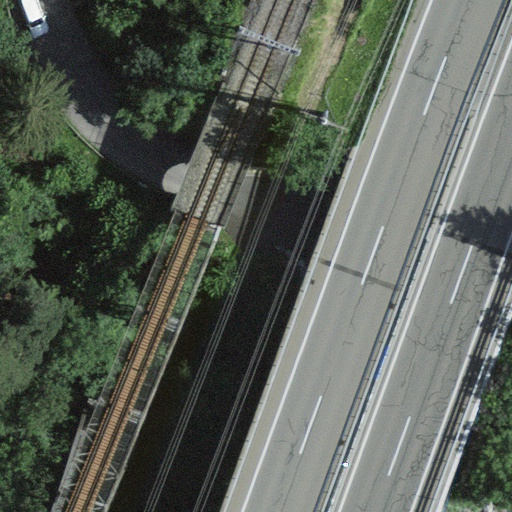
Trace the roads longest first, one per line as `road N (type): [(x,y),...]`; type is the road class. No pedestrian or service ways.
road 1 (unclassified): [(25,0),(50,67),(87,108),(139,152),(248,196),(307,196),(511,153)]
road 2 (motorway): [(468,0),(278,511)]
road 3 (motorway): [(375,511),(511,136)]
